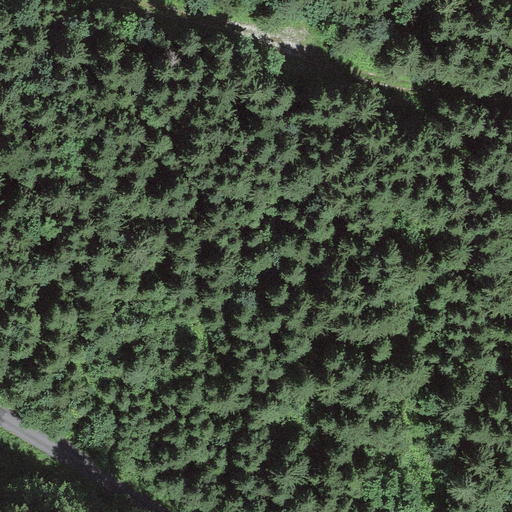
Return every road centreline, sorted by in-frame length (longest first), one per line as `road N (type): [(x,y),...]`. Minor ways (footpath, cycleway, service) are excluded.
road 1 (track): [(103,0),(240,29),(391,84),(511,101)]
road 2 (track): [(148,511),(0,424)]
